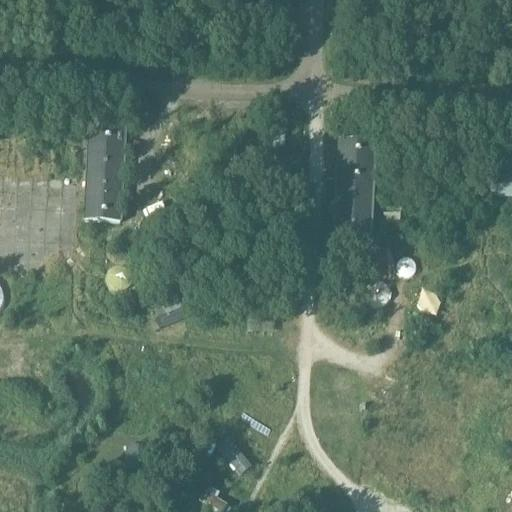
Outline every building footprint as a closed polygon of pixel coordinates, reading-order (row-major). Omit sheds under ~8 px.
[(350,0),(350,15),(380,16),(381,0),(350,0)] [(83,224),(121,227),(126,133),(88,131),(83,224)] [(338,143),(333,232),(333,237),(371,240),(376,146),(338,143)] [(219,201),(239,202),(240,175),(220,174),(219,201)] [(401,281),(405,282),(409,281),(413,279),(415,276),(416,271),(415,267),(412,264),(408,262),(404,262),(400,263),(397,266),(395,270),(395,274),(397,278),(401,281)] [(112,292),(116,294),(121,295),(126,293),(130,289),(132,285),(132,279),(130,275),(126,271),(121,270),(115,271),(111,273),(108,278),(107,283),(109,288),(112,292)] [(370,309),(375,311),(380,311),(385,309),(388,305),(390,300),(390,295),(388,290),(384,286),(379,284),(374,285),(369,287),(366,290),(364,295),(364,301),(366,306),(370,309)] [(154,323),(158,333),(191,319),(187,310),(154,323)] [(251,471),(226,442),(215,452),(240,480),(251,471)] [(198,504),(211,511),(230,511),(216,503),(219,498),(208,491),(205,496),(203,495),(198,504)]
